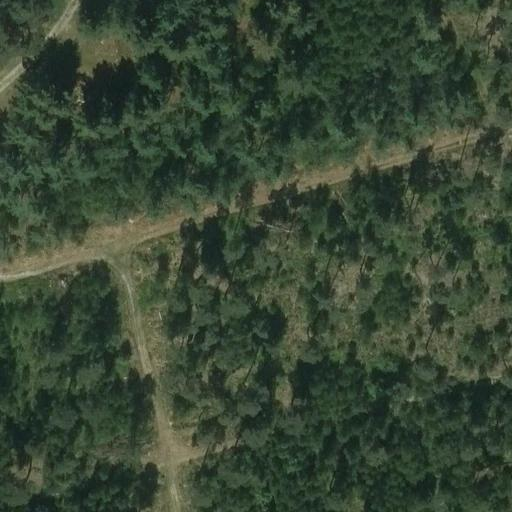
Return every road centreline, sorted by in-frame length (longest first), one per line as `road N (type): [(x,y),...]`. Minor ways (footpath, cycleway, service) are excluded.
road 1 (track): [(511,376),(168,461)]
road 2 (track): [(168,461),(0,506)]
